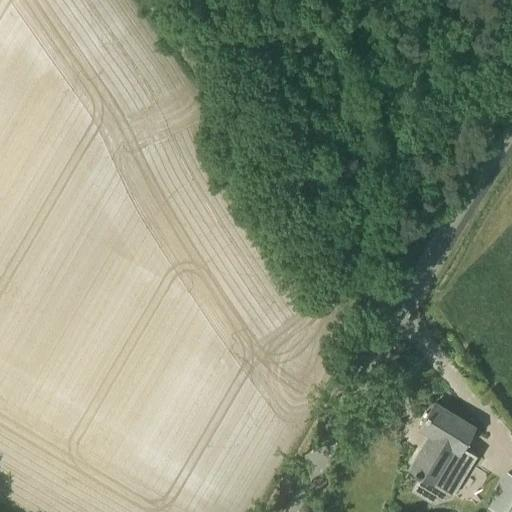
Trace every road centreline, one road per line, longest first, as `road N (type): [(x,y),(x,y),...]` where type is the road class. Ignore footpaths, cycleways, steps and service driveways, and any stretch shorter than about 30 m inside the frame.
road 1 (tertiary): [(289,511),(511,132)]
road 2 (track): [(164,0),(399,321)]
